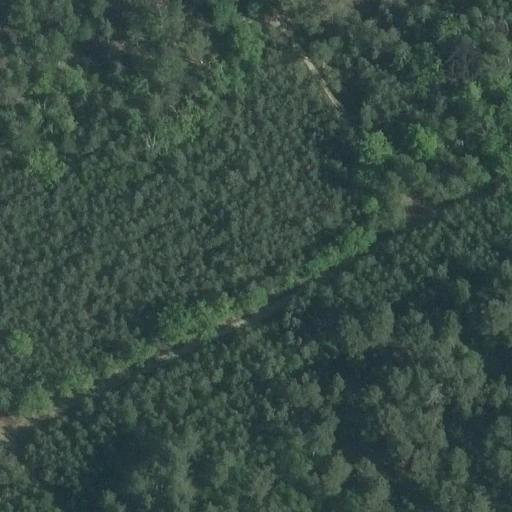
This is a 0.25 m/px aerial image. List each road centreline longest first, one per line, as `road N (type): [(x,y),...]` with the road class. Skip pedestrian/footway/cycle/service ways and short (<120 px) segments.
road 1 (track): [(0,420),(187,339),(433,208),(289,16)]
road 2 (track): [(0,62),(47,38),(87,31),(146,38),(233,31),(289,16),(275,0)]
